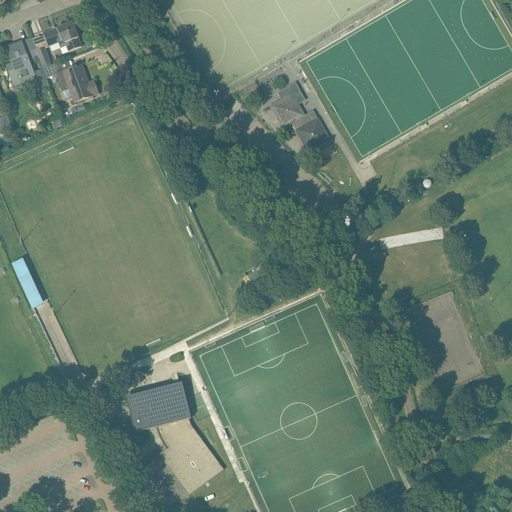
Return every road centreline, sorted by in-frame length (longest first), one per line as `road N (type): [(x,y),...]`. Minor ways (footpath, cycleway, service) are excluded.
road 1 (unclassified): [(437,511),(376,328),(162,106),(87,0)]
road 2 (unknown): [(198,143),(226,126),(245,128),(319,193)]
